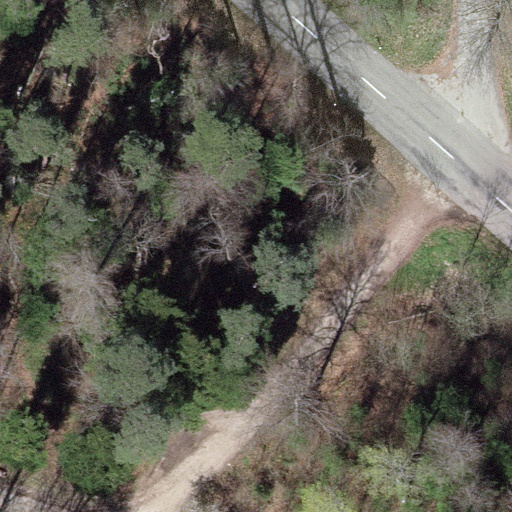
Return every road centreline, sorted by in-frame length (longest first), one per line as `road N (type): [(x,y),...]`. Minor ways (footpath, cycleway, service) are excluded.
road 1 (track): [(164,511),(457,161),(473,68),(466,0)]
road 2 (secondary): [(511,209),(264,0)]
